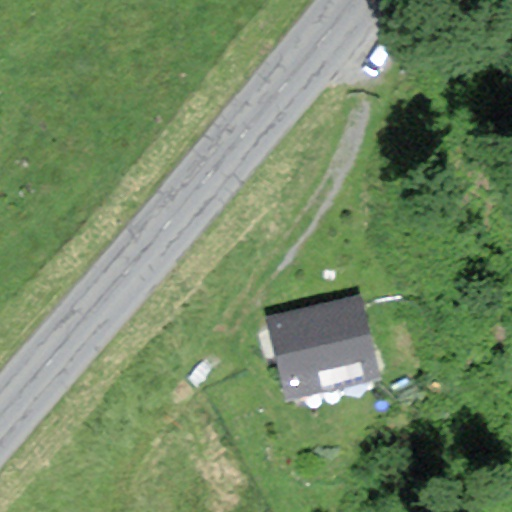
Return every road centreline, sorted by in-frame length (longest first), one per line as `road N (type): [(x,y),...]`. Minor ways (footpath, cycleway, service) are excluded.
road 1 (track): [(353,2),(369,29),(365,72),(328,175),(197,360),(105,511)]
road 2 (primary): [(0,416),(355,0)]
